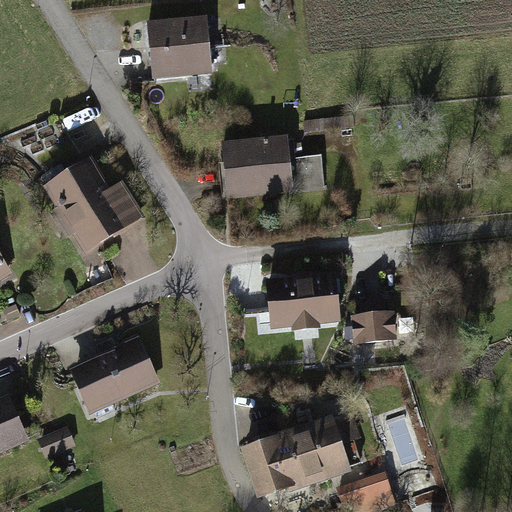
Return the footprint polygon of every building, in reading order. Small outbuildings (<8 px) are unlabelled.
[(206,20),(151,25),(156,77),(211,72),(206,20)] [(294,141),(226,147),(230,197),(326,189),(323,156),(295,158),(294,141)] [(93,162),(50,189),(88,251),(143,217),(123,185),(112,193),(93,162)] [(0,258),(0,277),(9,272),(0,258)] [(335,275),(271,282),(276,328),(340,321),(335,275)] [(395,314),(356,318),(359,344),(398,340),(395,314)] [(140,341),(74,371),(91,407),(110,398),(112,403),(159,383),(140,341)] [(10,399),(0,403),(0,453),(29,441),(10,399)] [(348,416),(246,449),(262,498),(364,464),(348,416)] [(69,429),(40,441),(48,459),(76,447),(69,429)] [(388,496),(380,475),(350,486),(358,507),(388,496)]
